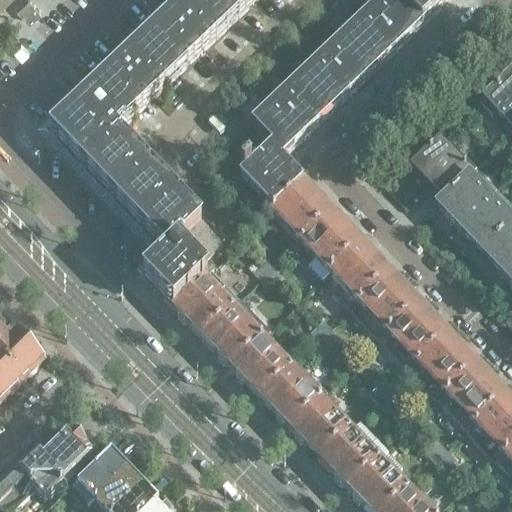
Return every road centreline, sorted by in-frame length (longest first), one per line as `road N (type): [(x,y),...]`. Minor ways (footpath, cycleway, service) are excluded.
road 1 (residential): [(511,363),(336,168),(342,152),(498,3)]
road 2 (secondary): [(0,257),(248,511)]
road 3 (secondary): [(296,511),(152,371),(138,342),(99,300)]
road 4 (residential): [(230,214),(172,152),(175,125),(293,0)]
road 5 (residential): [(99,300),(102,246),(11,150),(0,115)]
road 6 (residential): [(115,0),(0,110)]
road 7 (secondary): [(99,300),(0,196)]
road 8 (residential): [(0,451),(92,361)]
